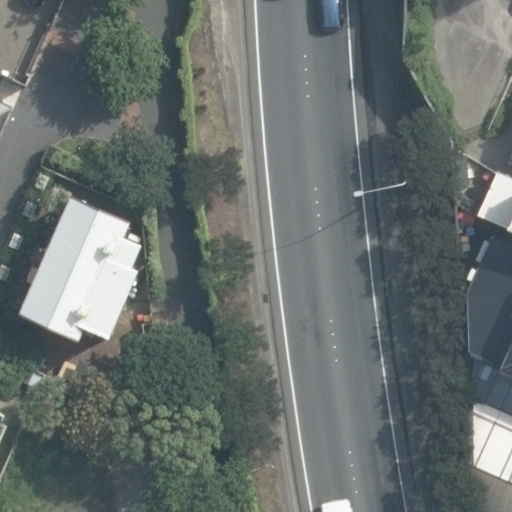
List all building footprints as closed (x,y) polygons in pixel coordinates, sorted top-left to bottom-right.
[(511,175),(498,169),(478,214),(511,228),(511,175)] [(131,236),(138,221),(74,194),(23,313),(84,339),(89,328),(113,338),(143,270),(137,267),(147,243),(131,236)] [(511,243),(493,235),(491,240),(485,238),(476,258),(481,261),(468,289),(470,351),(500,365),(499,368),(511,374),(511,243)] [(511,511),(511,374),(499,368),(500,365),(470,351),(473,511),(511,511)] [(0,450),(12,422),(0,417),(0,450)]
